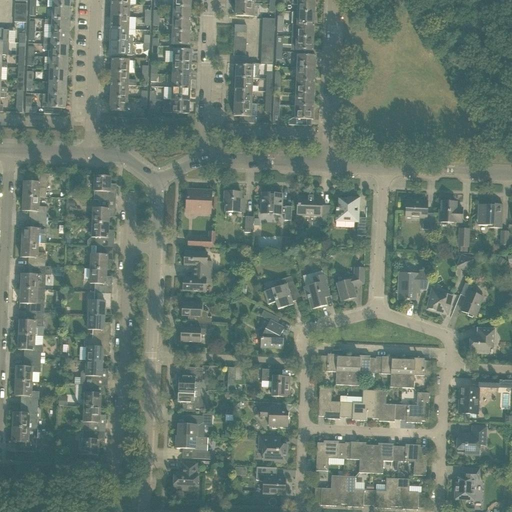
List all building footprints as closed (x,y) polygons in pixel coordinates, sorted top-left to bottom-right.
[(53,0),(53,8),(69,9),(69,0),(53,0)] [(297,13),(314,13),(315,0),(305,0),(291,0),(291,5),(298,5),(297,13)] [(258,5),(253,4),(236,3),(235,16),(258,17),(258,5)] [(111,4),(111,17),(129,18),(129,5),(111,4)] [(174,7),(173,20),(190,20),(190,8),(174,7)] [(53,8),(52,20),(69,21),(69,9),(53,8)] [(297,13),(292,13),(292,25),(297,25),(314,26),(314,13),(297,13)] [(111,17),(110,29),(128,30),(129,18),(111,17)] [(69,21),(52,20),(45,20),(44,25),(52,25),(52,33),(68,34),(69,21)] [(173,20),(166,20),(166,25),(173,25),(172,32),(189,33),(190,20),(173,20)] [(314,26),(297,25),(296,38),(313,38),(314,26)] [(128,30),(110,29),(110,42),(133,43),(133,37),(128,37),(128,30)] [(189,33),(172,32),(172,45),(189,46),(189,33)] [(44,39),(43,45),(67,46),(68,34),(52,33),(51,39),(44,39)] [(313,38),(296,38),(291,38),(291,44),(296,44),(296,51),(313,51),(313,38)] [(133,43),(110,42),(109,55),(132,56),(133,43)] [(67,46),(43,45),(43,49),(45,51),(49,51),(48,58),(51,58),(67,58),(67,46)] [(174,50),(173,63),(191,64),(191,51),(174,50)] [(297,56),(297,69),(315,69),(315,56),(297,56)] [(51,58),(50,65),(44,65),(44,70),(50,70),(66,71),(67,58),(51,58)] [(111,73),(128,73),(129,60),(112,60),(111,73)] [(173,63),(172,75),(190,76),(191,64),(173,63)] [(236,65),(236,70),(233,70),(233,78),(252,79),(259,79),(259,71),(258,71),(259,64),(252,64),(252,66),(236,65)] [(297,69),(296,81),(314,82),(315,69),(297,69)] [(50,70),(50,83),(66,83),(66,71),(50,70)] [(128,73),(111,73),(111,85),(128,86),(136,86),(136,81),(128,80),(128,73)] [(172,75),(172,88),(190,89),(190,76),(172,75)] [(252,79),(233,78),(232,86),(235,87),(235,91),(252,92),(252,79)] [(296,81),(296,94),(314,94),(314,82),(296,81)] [(66,83),(50,83),(49,95),(41,94),(41,95),(65,96),(66,83)] [(111,85),(110,98),(127,99),(128,86),(111,85)] [(172,88),(171,101),(189,101),(190,89),(172,88)] [(252,92),(235,91),(234,103),(251,104),(252,92)] [(314,94),(296,94),(295,106),(313,107),(314,94)] [(65,96),(41,95),(41,100),(45,100),(45,107),(44,107),(44,114),(58,115),(59,108),(65,109),(65,96)] [(127,99),(110,98),(110,111),(127,112),(127,99)] [(166,100),(166,108),(163,108),(162,113),(189,114),(189,101),(171,101),(166,100)] [(251,104),(234,103),(234,116),(240,117),(239,123),(255,124),(255,117),(250,117),(251,104)] [(288,121),(288,125),(306,126),(306,120),(313,120),(313,107),(295,106),(295,119),(293,118),(288,121)] [(23,182),(23,197),(39,198),(46,198),(46,188),(48,188),(48,175),(34,174),(34,183),(23,182)] [(94,200),(99,201),(115,201),(116,188),(110,188),(110,177),(94,177),(94,200)] [(187,190),(186,212),(210,214),(211,192),(204,191),(203,194),(198,193),(196,191),(187,190)] [(225,192),(224,203),(226,203),(225,212),(244,213),(244,200),(241,200),(241,193),(225,192)] [(284,221),(291,221),(291,207),(282,207),(282,195),(274,194),(272,192),(270,194),(261,194),(261,214),(285,215),(284,221)] [(297,197),(296,216),(320,217),(320,225),(328,226),(329,206),(322,206),(322,198),(313,198),(313,197),(312,196),(309,196),(308,197),(297,197)] [(39,198),(23,197),(22,211),(33,212),(32,221),(46,221),(47,208),(39,207),(39,198)] [(357,236),(365,236),(366,218),(358,218),(359,198),(348,198),(347,199),(339,199),(338,209),(336,209),(336,221),(357,222),(357,236)] [(405,218),(423,219),(422,230),(432,230),(433,214),(427,214),(427,201),(406,200),(405,218)] [(98,209),(93,209),(92,210),(92,214),(93,215),(92,223),(108,224),(109,214),(115,215),(115,201),(99,201),(98,209)] [(439,211),(439,222),(455,223),(455,222),(461,223),(462,209),(455,209),(456,203),(442,202),(441,211),(439,211)] [(478,205),(477,226),(488,226),(488,228),(501,229),(502,205),(494,204),(494,206),(478,205)] [(252,233),(253,217),(245,217),(244,233),(252,233)] [(46,221),(32,221),(32,229),(22,229),(22,243),(38,244),(46,244),(47,227),(46,227),(46,221)] [(92,223),(92,238),(88,241),(88,246),(113,247),(114,234),(108,234),(108,224),(92,223)] [(467,252),(467,248),(468,248),(469,229),(459,229),(458,247),(460,247),(460,251),(467,252)] [(209,232),(209,239),(189,238),(188,247),(215,248),(215,233),(209,232)] [(38,244),(22,243),(21,258),(32,258),(31,267),(45,267),(46,254),(38,253),(38,244)] [(113,247),(88,246),(88,247),(96,247),(96,255),(91,255),(90,269),(106,270),(107,260),(113,261),(113,247)] [(196,266),(195,272),(211,273),(212,262),(207,262),(207,253),(184,252),(184,265),(196,266)] [(473,260),(461,255),(456,268),(468,273),(473,260)] [(500,258),(496,263),(503,267),(506,261),(500,258)] [(21,275),(21,289),(37,290),(44,291),(45,291),(45,281),(46,276),(51,276),(51,268),(45,267),(31,267),(31,275),(28,275),(21,275)] [(106,270),(90,269),(90,284),(98,284),(98,293),(111,294),(112,280),(106,280),(106,270)] [(363,285),(364,269),(354,269),(354,277),(344,280),(344,282),(336,284),(341,302),(356,298),(353,287),(363,285)] [(400,271),(400,274),(399,274),(398,300),(416,301),(416,290),(427,290),(431,272),(420,272),(420,275),(409,274),(409,271),(400,271)] [(211,284),(211,273),(195,272),(195,279),(183,278),(183,291),(205,292),(206,284),(211,284)] [(324,298),(330,297),(324,275),(313,278),(314,285),(303,288),(306,300),(308,299),(311,310),(326,306),(324,298)] [(275,303),(278,310),(293,305),(292,302),(300,299),(293,276),(280,280),(282,286),(264,292),(268,305),(275,303)] [(465,284),(460,295),(466,298),(460,311),(468,315),(469,313),(473,315),(473,317),(478,319),(478,318),(475,317),(483,298),(469,292),(471,286),(465,284)] [(21,289),(20,304),(30,304),(30,313),(44,314),(44,310),(44,300),(44,291),(37,290),(21,289)] [(68,292),(63,297),(68,302),(73,298),(68,292)] [(437,292),(432,295),(428,310),(436,312),(436,311),(446,313),(449,302),(450,303),(452,295),(445,293),(444,294),(437,292)] [(89,301),(88,316),(104,316),(105,307),(111,307),(111,294),(98,293),(97,302),(89,301)] [(197,323),(211,324),(211,317),(207,317),(208,312),(202,312),(202,304),(182,303),(181,316),(197,317),(197,323)] [(259,337),(261,338),(260,348),(283,349),(283,340),(281,340),(281,337),(280,337),(284,329),(277,325),(280,319),(271,315),(264,310),(261,316),(270,321),(265,329),(263,328),(261,328),(259,330),(258,333),(258,335),(259,337)] [(44,314),(30,313),(30,321),(19,321),(18,336),(35,336),(43,337),(43,327),(44,318),(44,314)] [(104,316),(88,316),(88,330),(93,330),(92,339),(109,340),(110,326),(104,326),(104,316)] [(211,324),(197,323),(196,330),(181,329),(180,342),(200,343),(201,335),(207,336),(207,330),(211,330),(211,324)] [(494,347),(494,330),(477,329),(477,339),(470,339),(469,353),(488,354),(488,347),(494,347)] [(35,336),(18,336),(18,350),(27,351),(27,359),(41,360),(41,354),(42,354),(42,346),(34,346),(35,336)] [(109,340),(92,339),(85,339),(84,348),(87,348),(86,362),(102,362),(103,353),(109,353),(109,340)] [(347,386),(348,358),(342,357),(343,355),(332,355),(332,357),(321,356),(320,371),(336,372),(335,385),(347,386)] [(348,358),(347,386),(359,386),(360,373),(371,374),(375,374),(376,359),(365,358),(365,356),(355,356),(354,358),(348,358)] [(376,359),(375,374),(390,375),(390,388),(402,388),(403,360),(397,360),(397,358),(387,357),(387,359),(376,359)] [(403,360),(402,388),(414,389),(414,376),(430,376),(431,361),(419,361),(419,359),(409,358),(409,361),(403,360)] [(16,367),(15,382),(32,382),(32,373),(40,373),(41,360),(27,359),(27,368),(16,367)] [(86,362),(86,372),(83,372),(80,373),(80,384),(82,384),(82,385),(107,386),(108,373),(102,372),(102,362),(86,362)] [(205,384),(202,383),(203,368),(186,368),(186,375),(183,376),(179,376),(178,389),(205,391),(205,384)] [(235,383),(236,368),(228,368),(227,392),(235,392),(235,383)] [(280,370),(262,370),(262,382),(271,382),(271,388),(272,388),(272,397),(289,398),(290,378),(280,377),(280,370)] [(498,387),(498,380),(479,379),(478,387),(498,388),(498,387)] [(32,382),(15,382),(15,396),(24,397),(24,405),(38,406),(38,400),(39,400),(39,392),(31,392),(32,382)] [(107,386),(82,385),(90,385),(90,394),(85,393),(84,408),(100,409),(100,399),(106,399),(107,386)] [(208,400),(204,399),(205,391),(178,389),(177,403),(182,403),(184,405),(196,405),(195,410),(207,410),(208,400)] [(346,418),(346,403),(331,402),(332,389),(319,389),(318,417),(324,417),(324,419),(334,420),(335,418),(346,418)] [(477,415),(479,390),(460,389),(458,414),(477,415)] [(346,403),(346,418),(357,419),(357,421),(367,421),(367,419),(373,419),(374,391),(362,391),(362,404),(346,403)] [(374,391),(373,419),(379,420),(379,422),(389,422),(389,420),(400,420),(401,406),(386,405),(386,392),(374,391)] [(416,406),(401,406),(400,420),(411,421),(411,423),(421,424),(422,422),(428,422),(429,394),(417,393),(416,406)] [(71,397),(59,396),(58,406),(71,407),(71,397)] [(13,413),(12,428),(37,429),(38,406),(24,405),(23,414),(13,413)] [(287,428),(288,413),(279,412),(279,406),(260,405),(260,417),(269,418),(269,427),(272,427),(272,429),(278,429),(278,427),(287,428)] [(84,408),(83,422),(80,422),(80,431),(105,432),(106,419),(100,418),(100,409),(84,408)] [(178,436),(178,437),(197,437),(197,438),(201,438),(202,426),(205,426),(212,427),(212,415),(202,414),(202,417),(186,416),(186,425),(178,424),(178,436)] [(486,427),(472,427),(472,435),(457,435),(457,450),(465,450),(465,455),(479,456),(479,446),(485,446),(486,427)] [(37,429),(12,428),(12,442),(14,442),(14,443),(16,443),(22,443),(22,452),(36,452),(36,439),(37,429)] [(105,432),(80,431),(83,432),(82,455),(98,455),(98,445),(104,445),(105,432)] [(176,436),(175,449),(182,449),(183,449),(183,451),(186,451),(186,449),(196,450),(195,452),(194,452),(194,459),(211,460),(212,452),(207,452),(207,448),(207,438),(205,438),(201,438),(197,438),(197,437),(178,437),(178,436),(176,436)] [(276,445),(276,438),(259,437),(259,449),(263,449),(263,460),(275,461),(274,462),(286,463),(287,445),(276,445)] [(344,459),(344,444),(333,444),(333,442),(323,441),(323,443),(317,443),(316,471),(328,472),(328,459),(344,459)] [(344,444),(344,459),(359,460),(359,473),(370,474),(372,446),(366,445),(366,443),(356,443),(356,445),(344,444)] [(372,446),(370,474),(382,474),(383,461),(398,462),(399,447),(388,446),(388,444),(378,444),(378,446),(372,446)] [(410,447),(399,447),(398,462),(414,463),(413,476),(425,476),(427,448),(420,448),(420,446),(410,445),(410,447)] [(182,490),(183,490),(196,491),(197,475),(196,475),(197,464),(182,463),(181,474),(174,474),(174,488),(182,488),(182,490)] [(235,468),(235,476),(245,476),(246,469),(235,468)] [(285,478),(277,477),(277,469),(256,468),(256,480),(263,483),(263,494),(284,496),(285,478)] [(462,477),(460,477),(460,483),(455,483),(454,500),(465,500),(466,498),(474,498),(474,481),(478,482),(479,470),(463,469),(462,477)] [(342,505),(343,477),(331,476),(331,489),(315,489),(314,504),(326,504),(325,506),(336,507),(336,505),(342,505)] [(355,477),(343,477),(342,505),(348,505),(348,507),(358,508),(358,506),(369,506),(370,491),(354,490),(355,477)] [(385,492),(370,491),(369,506),(380,507),(380,509),(390,509),(390,507),(396,507),(398,479),(386,479),(385,492)] [(398,479),(396,507),(402,508),(402,510),(412,510),(412,508),(424,509),(425,494),(409,493),(409,480),(398,479)]
